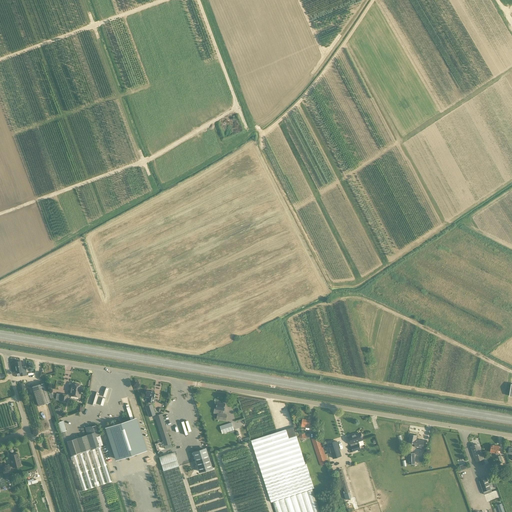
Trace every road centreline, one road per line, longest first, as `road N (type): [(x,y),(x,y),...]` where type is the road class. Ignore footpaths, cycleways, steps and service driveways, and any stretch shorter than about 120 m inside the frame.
road 1 (unclassified): [(511,436),(0,351)]
road 2 (unclassified): [(52,511),(0,351)]
